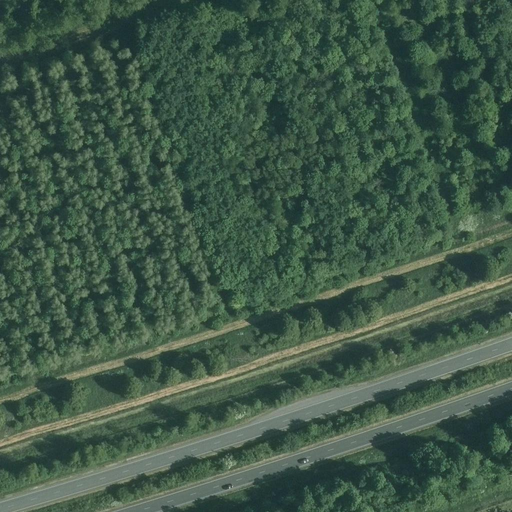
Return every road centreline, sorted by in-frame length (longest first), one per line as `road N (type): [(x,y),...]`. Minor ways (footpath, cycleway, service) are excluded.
road 1 (trunk): [(511,345),(0,510)]
road 2 (trunk): [(139,511),(511,388)]
